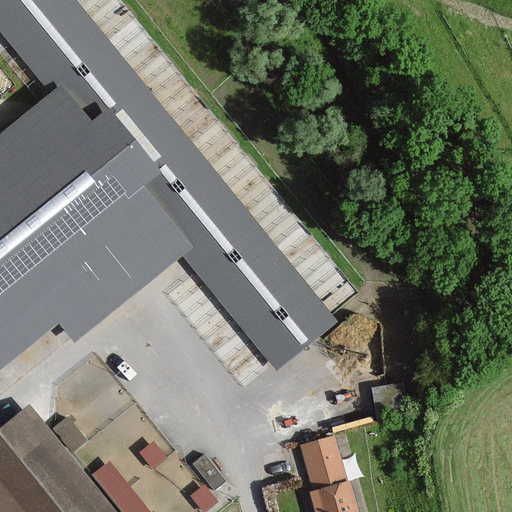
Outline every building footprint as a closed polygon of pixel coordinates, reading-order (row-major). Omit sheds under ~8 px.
[(67,0),(0,0),(0,26),(56,93),(89,132),(103,121),(149,176),(131,191),(178,248),(275,365),(330,322),(67,0)] [(0,363),(55,318),(70,337),(178,248),(131,191),(149,176),(103,121),(89,132),(56,93),(0,139),(0,363)] [(114,511),(31,409),(0,433),(0,508),(3,511),(114,511)] [(67,412),(51,424),(69,446),(84,434),(67,412)] [(314,511),(354,511),(347,484),(344,485),(331,439),(301,447),(314,493),(309,494),(314,511)] [(124,511),(143,511),(151,506),(108,455),(90,470),(124,511)]
